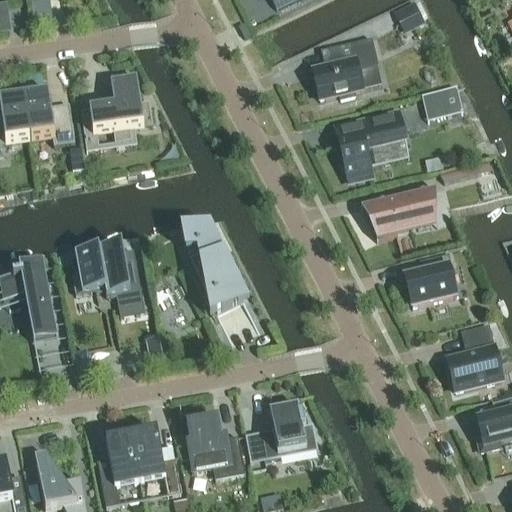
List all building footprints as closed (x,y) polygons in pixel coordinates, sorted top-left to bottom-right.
[(270,0),(276,13),(302,0),(270,0)] [(35,31),(52,29),(48,4),(31,6),(35,31)] [(394,17),(404,37),(424,27),(414,7),(394,17)] [(10,13),(0,14),(0,26),(11,25),(10,13)] [(340,105),(355,101),(354,97),(362,95),(357,75),(378,71),(372,43),(328,54),(331,69),(312,74),(319,105),(339,101),(340,105)] [(81,116),(84,140),(113,136),(115,148),(131,146),(130,134),(152,131),(149,107),(139,108),(136,83),(111,87),(114,111),(81,116)] [(460,118),(454,93),(440,96),(446,121),(460,118)] [(24,99),(30,146),(52,143),(53,151),(74,149),(69,113),(50,115),(47,96),(24,99)] [(0,103),(2,122),(0,122),(0,149),(30,146),(24,99),(0,102),(0,103)] [(336,134),(348,186),(371,181),(365,155),(405,146),(398,119),(336,134)] [(82,155),(70,157),(73,178),(85,176),(82,155)] [(488,166),(440,178),(444,187),(492,175),(488,166)] [(361,212),(360,212),(361,213),(362,213),(369,211),(377,244),(376,245),(376,246),(378,245),(398,240),(397,239),(396,235),(431,227),(424,198),(435,195),(435,194),(361,212)] [(210,227),(180,233),(185,257),(197,254),(198,262),(190,267),(205,296),(210,323),(249,303),(210,227)] [(121,250),(98,255),(105,294),(104,295),(106,302),(136,296),(131,269),(125,270),(121,250)] [(78,279),(72,280),(75,300),(104,295),(105,294),(98,255),(74,259),(78,279)] [(428,276),(405,282),(412,313),(455,302),(447,272),(451,271),(448,259),(425,264),(428,276)] [(44,274),(0,282),(0,290),(3,305),(25,301),(33,346),(57,341),(44,274)] [(463,395),(474,392),(501,386),(488,331),(461,338),(465,353),(468,353),(469,360),(447,365),(452,384),(455,397),(463,395)] [(159,343),(145,345),(149,369),(163,366),(159,343)] [(73,359),(77,383),(91,380),(87,356),(73,359)] [(52,380),(40,382),(42,395),(63,391),(62,383),(53,384),(52,380)] [(503,418),(476,425),(480,440),(476,441),(480,457),(500,452),(499,448),(511,444),(511,403),(500,406),(503,418)] [(297,410),(270,415),(274,436),(258,439),(263,465),(280,462),(292,459),(291,456),(317,451),(313,429),(305,431),(302,416),(298,416),(297,410)] [(202,429),(188,432),(191,449),(188,450),(193,478),(213,474),(215,486),(245,480),(238,442),(225,445),(225,442),(223,442),(224,443),(219,444),(216,426),(212,427),(212,424),(201,426),(202,429)] [(157,438),(131,443),(140,487),(163,482),(167,501),(181,498),(173,463),(162,465),(157,438)] [(131,443),(106,448),(111,475),(99,477),(101,487),(105,511),(109,511),(119,510),(116,491),(140,487),(131,443)] [(65,491),(45,458),(34,460),(44,511),(55,511),(61,511),(85,511),(80,488),(65,491)] [(5,466),(0,467),(0,511),(26,511),(23,497),(12,500),(5,466)] [(260,503),(262,511),(275,511),(273,500),(260,503)]
